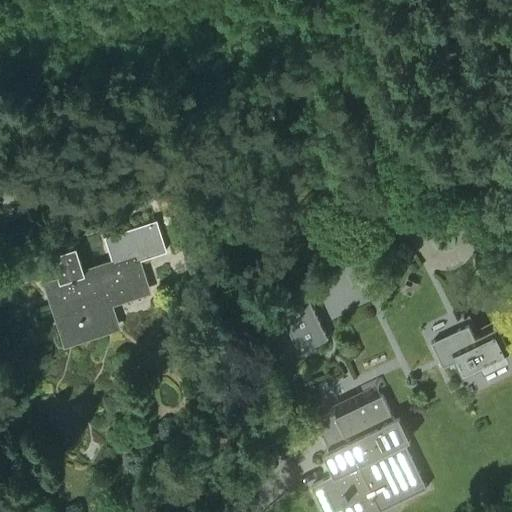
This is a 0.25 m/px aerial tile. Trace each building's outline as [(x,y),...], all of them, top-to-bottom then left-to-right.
[(58,277),(42,282),(64,345),(120,326),(112,303),(150,291),(139,258),(165,249),(155,219),(104,236),(111,259),(81,269),(74,246),(50,254),(58,277)] [(313,287),(278,303),(300,349),(326,337),(324,331),(330,329),(326,321),(319,324),(310,305),(319,300),(313,287)] [(464,309),(426,325),(432,337),(469,321),(464,309)] [(499,327),(451,349),(463,377),(483,368),(484,373),(510,361),(508,356),(511,354),(499,327)] [(337,415),(336,416),(347,440),(393,417),(382,393),(337,415)] [(334,408),(315,417),(331,448),(347,440),(336,416),(337,415),(334,408)] [(400,414),(393,417),(347,440),(331,448),(325,451),(336,473),(412,437),(400,414)] [(406,441),(313,485),(326,511),(374,511),(427,486),(406,441)]
